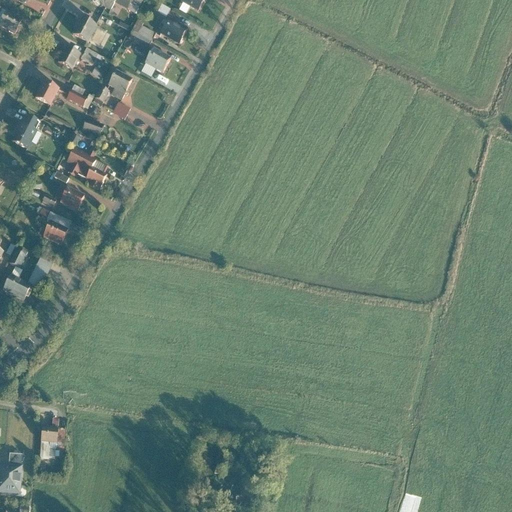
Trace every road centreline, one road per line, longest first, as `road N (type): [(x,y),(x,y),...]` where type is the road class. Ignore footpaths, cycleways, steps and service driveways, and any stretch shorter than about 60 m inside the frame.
road 1 (residential): [(237,0),(47,331),(25,353)]
road 2 (residential): [(0,115),(56,0)]
